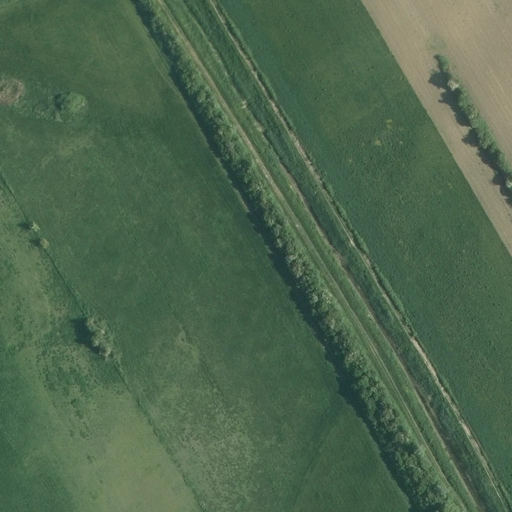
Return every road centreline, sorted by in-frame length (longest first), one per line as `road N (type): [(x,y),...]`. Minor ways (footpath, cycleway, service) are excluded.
road 1 (track): [(465,511),(158,0)]
road 2 (track): [(508,511),(210,0)]
